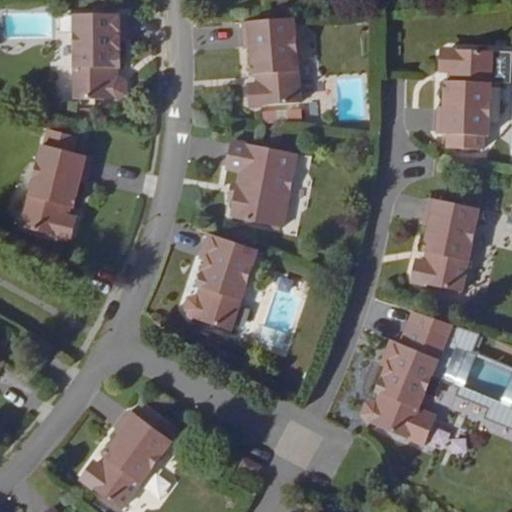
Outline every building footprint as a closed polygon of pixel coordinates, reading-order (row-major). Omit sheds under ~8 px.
[(111,68),(117,68),(119,67),(119,41),(124,41),(124,15),(74,15),(74,99),(118,101),(123,94),(124,82),(117,77),(111,77),(111,68)] [(302,101),(295,16),(245,20),(247,48),(253,47),(255,72),(262,71),(263,82),(256,82),(251,83),(253,105),(302,101)] [(456,81),(448,81),(446,106),(442,105),(440,132),(490,134),(493,48),(444,46),(443,71),(448,71),(456,71),(456,81)] [(448,71),(448,81),(456,81),(456,71),(448,71)] [(243,184),(240,198),(236,217),(288,228),(302,153),(238,142),(233,169),(245,172),(243,184)] [(65,207),(72,208),(78,183),(84,184),(90,158),(42,145),(21,228),(68,241),(74,219),(70,217),(62,215),(65,207)] [(432,261),(424,260),(419,259),(415,279),(464,289),(480,208),(430,197),(425,225),(431,226),(426,250),(434,252),(432,261)] [(70,217),(72,208),(65,207),(62,215),(70,217)] [(261,249),(213,234),(204,259),(209,260),(200,286),(203,287),(209,288),(205,298),(199,297),(191,300),(188,308),(195,317),(235,330),(261,249)] [(426,250),(424,260),(432,261),(434,252),(426,250)] [(209,288),(203,287),(199,297),(205,298),(209,288)] [(382,402),(376,400),(369,403),(364,413),(368,421),(409,438),(421,410),(442,359),(451,338),(414,324),(406,344),(395,339),(385,364),(390,366),(379,390),(380,391),(386,394),(382,402)] [(380,391),(376,400),(382,402),(386,394),(380,391)] [(421,410),(409,438),(423,443),(434,437),(439,425),(435,415),(421,410)] [(107,475),(100,470),(97,467),(84,486),(120,511),(126,511),(173,449),(130,418),(116,439),(121,442),(106,462),(112,467),(107,475)] [(261,465),(245,456),(240,465),(256,474),(261,465)] [(106,462),(100,470),(107,475),(112,467),(106,462)]
